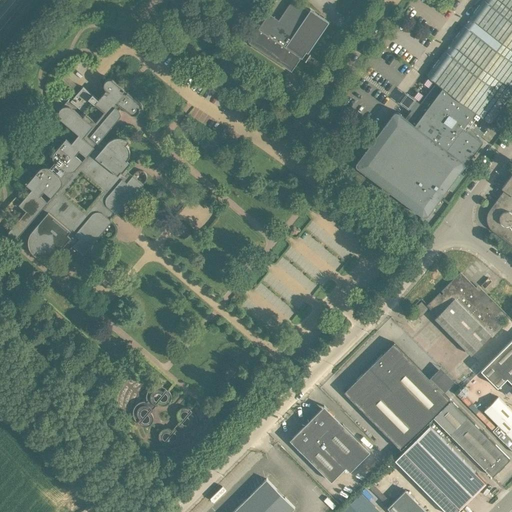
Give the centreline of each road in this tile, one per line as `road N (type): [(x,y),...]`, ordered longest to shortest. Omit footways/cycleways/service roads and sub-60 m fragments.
road 1 (unclassified): [(174,511),(385,303),(451,225)]
road 2 (track): [(0,307),(179,506)]
road 3 (unclassified): [(393,0),(294,132)]
